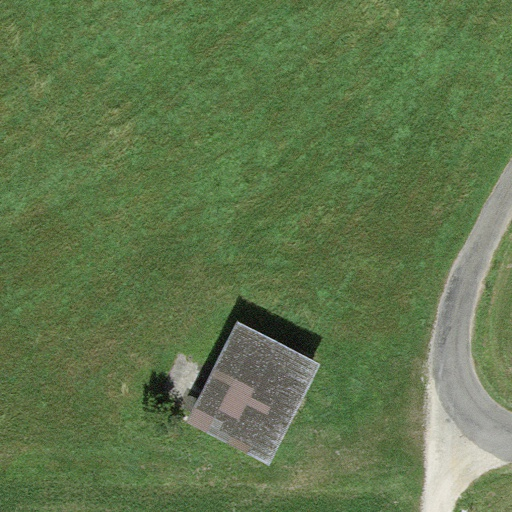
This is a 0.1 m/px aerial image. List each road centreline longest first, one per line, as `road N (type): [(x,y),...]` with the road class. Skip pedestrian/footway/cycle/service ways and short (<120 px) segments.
road 1 (track): [(0,467),(284,473),(439,452)]
road 2 (unclassified): [(441,407),(466,271),(511,186)]
